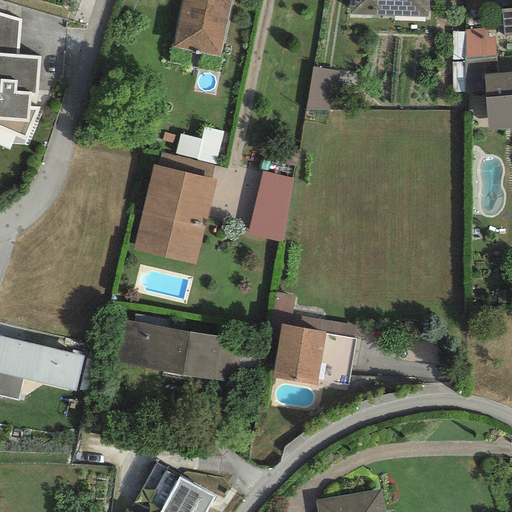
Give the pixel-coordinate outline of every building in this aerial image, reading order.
[(181,0),(172,47),(219,57),(230,0),(181,0)] [(427,0),(348,0),(348,15),(427,17),(427,0)] [(511,0),(511,9),(500,10),(503,36),(511,35),(511,0)] [(0,53),(18,55),(20,19),(0,13),(0,53)] [(463,26),(463,54),(494,54),(494,26),(463,26)] [(18,55),(0,53),(0,130),(14,137),(25,141),(38,107),(36,107),(40,56),(18,55)] [(309,106),(332,107),(334,66),(310,65),(309,106)] [(511,72),(483,75),(488,130),(511,128),(511,72)] [(174,153),(218,160),(224,127),(201,123),(200,133),(179,130),(174,153)] [(211,179),(214,166),(161,153),(158,166),(211,179)] [(158,166),(152,165),(133,249),(195,265),(215,180),(211,179),(158,166)] [(283,242),(293,179),(262,171),(247,234),(283,242)] [(291,314),(294,295),(275,292),(268,330),(279,332),(280,324),(289,325),(291,314)] [(354,338),(356,326),(291,314),(289,325),(325,332),(325,334),(354,338)] [(234,339),(122,320),(115,362),(227,381),(234,339)] [(272,378),(316,385),(317,381),(348,386),(355,339),(354,338),(325,334),(325,332),(289,325),(280,324),(279,332),(272,378)] [(83,356),(0,336),(0,374),(22,379),(75,392),(83,356)] [(0,396),(17,401),(22,379),(0,374),(0,396)] [(205,511),(214,496),(156,464),(133,503),(151,511),(205,511)] [(316,511),(393,511),(394,511),(391,511),(385,511),(381,488),(314,500),(316,511)]
